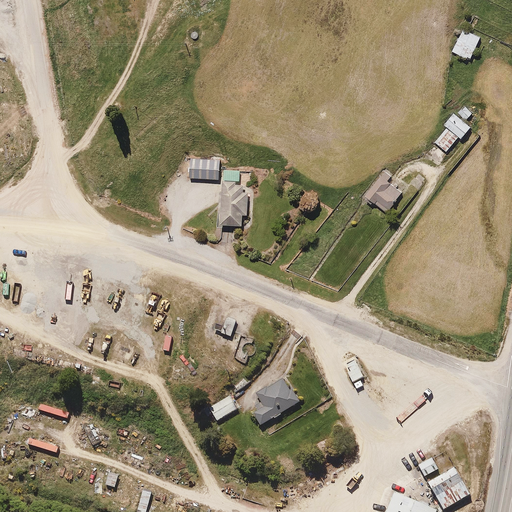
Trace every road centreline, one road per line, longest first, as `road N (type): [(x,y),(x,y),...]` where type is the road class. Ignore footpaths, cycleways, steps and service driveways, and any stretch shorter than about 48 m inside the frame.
road 1 (unclassified): [(64,220),(511,384)]
road 2 (unclassified): [(29,0),(64,220)]
